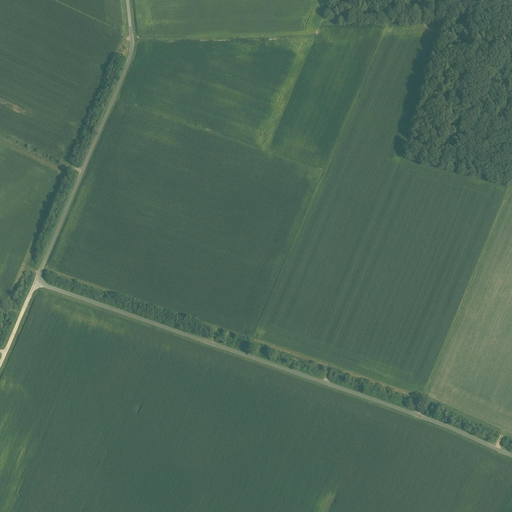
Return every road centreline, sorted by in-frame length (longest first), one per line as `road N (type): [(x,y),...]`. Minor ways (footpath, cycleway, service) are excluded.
road 1 (unclassified): [(127,0),(132,43),(125,79),(36,281),(511,453)]
road 2 (track): [(417,413),(511,187)]
road 3 (track): [(511,1),(327,16)]
